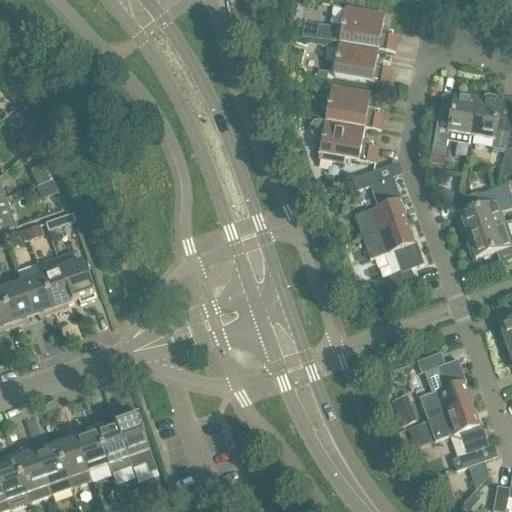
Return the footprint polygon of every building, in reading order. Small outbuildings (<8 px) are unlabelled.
[(384,18),(345,11),(338,46),(378,53),(394,55),(397,40),(381,37),(384,18)] [(375,70),(378,53),(338,46),(333,79),(389,88),(391,73),(375,70)] [(318,74),(317,81),(327,82),(328,75),(318,74)] [(370,97),(331,90),(325,124),(364,131),(381,134),(383,119),(367,116),(370,97)] [(432,152),(445,155),(447,144),(469,148),(470,140),(477,101),(454,97),(451,114),(439,112),(432,152)] [(505,153),(510,125),(511,120),(499,118),(501,105),(498,104),(494,100),(487,98),(482,101),(477,101),(470,140),(485,143),(485,145),(489,150),(491,151),(505,153)] [(361,149),(364,131),(325,124),(324,126),(316,125),(315,126),(315,128),(314,129),(313,131),(313,132),(313,134),(313,136),(313,137),(313,139),(314,141),(321,142),(318,162),(343,166),(344,162),(375,167),(377,152),(361,149)] [(20,139),(23,143),(31,154),(44,144),(33,130),(20,139)] [(24,159),(31,154),(23,143),(16,149),(24,159)] [(36,190),(50,184),(42,167),(28,173),(36,190)] [(401,204),(393,182),(379,186),(375,175),(351,183),(355,195),(370,190),(378,211),(354,220),(362,242),(406,227),(398,205),(401,204)] [(313,195),(323,192),(321,188),(319,188),(314,186),(314,184),(310,185),(313,195)] [(505,228),(501,216),(511,212),(511,202),(507,188),(480,198),(484,210),(459,219),(460,222),(458,227),(461,234),(465,237),(467,241),(505,228)] [(440,195),(439,196),(443,209),(445,209),(457,205),(454,197),(445,193),(440,195)] [(6,202),(0,203),(0,235),(15,230),(6,202)] [(72,217),(45,227),(49,236),(75,227),(72,217)] [(511,225),(505,228),(467,241),(475,263),(500,254),(504,266),(511,263),(511,225)] [(424,269),(416,246),(413,247),(406,227),(362,242),(370,264),(393,255),(401,276),(386,282),(391,294),(415,285),(411,273),(424,269)] [(42,239),(39,229),(26,234),(30,243),(42,239)] [(16,248),(27,244),(24,235),(12,239),(16,248)] [(0,253),(8,251),(5,242),(0,243),(0,253)] [(96,303),(83,265),(61,273),(73,306),(79,304),(80,309),(96,303)] [(41,280),(55,318),(70,312),(68,308),(73,306),(61,273),(41,280)] [(21,287),(33,321),(38,319),(40,323),(55,318),(41,280),(21,287)] [(0,294),(14,332),(29,327),(27,322),(33,321),(21,287),(0,294)] [(0,337),(14,332),(0,294),(0,337)] [(511,325),(499,330),(500,333),(498,338),(500,346),(505,348),(507,353),(511,351),(511,325)] [(416,365),(421,377),(424,376),(431,397),(419,402),(427,424),(471,408),(463,387),(466,386),(458,364),(445,368),(440,357),(424,363),(416,365)] [(480,467),(476,455),(489,451),(481,428),(478,429),(471,408),(427,424),(435,446),(458,437),(466,458),(451,464),(456,476),(480,467)] [(397,420),(401,431),(414,425),(410,415),(397,420)] [(121,421),(122,426),(117,428),(129,461),(132,471),(146,466),(149,475),(157,473),(137,416),(121,421)] [(117,428),(111,430),(110,425),(95,430),(108,469),(112,478),(132,471),(129,461),(117,428)] [(431,442),(425,426),(407,433),(413,448),(431,442)] [(76,442),(88,476),(108,469),(95,430),(80,436),(81,440),(76,442)] [(91,485),(88,476),(76,442),(71,444),(69,440),(54,445),(71,492),(91,485)] [(47,490),(50,500),(71,492),(54,445),(39,450),(41,455),(35,457),(47,490)] [(47,490),(35,457),(29,459),(28,454),(13,460),(26,498),(30,507),(50,500),(47,490)] [(16,511),(30,507),(26,498),(13,460),(0,464),(0,488),(6,505),(8,511),(16,511)] [(487,472),(470,478),(475,492),(489,478),(487,472)] [(511,511),(511,478),(511,479),(509,493),(497,490),(492,511),(511,511)] [(0,511),(8,511),(6,505),(0,488),(0,511)]
